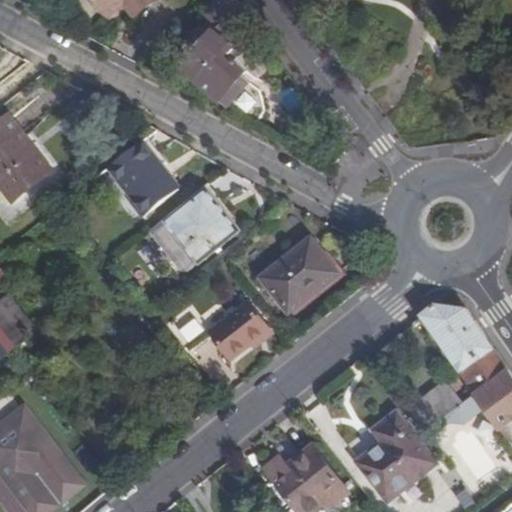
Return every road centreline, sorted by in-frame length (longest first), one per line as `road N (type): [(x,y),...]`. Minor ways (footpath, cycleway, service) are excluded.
road 1 (residential): [(0,18),(400,233)]
road 2 (tertiary): [(123,511),(425,269)]
road 3 (residential): [(269,0),(417,189)]
